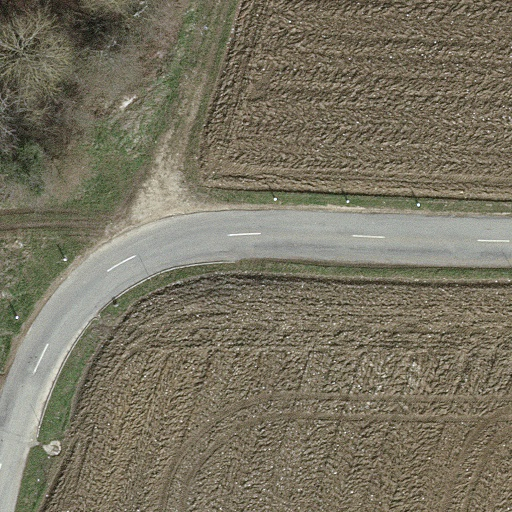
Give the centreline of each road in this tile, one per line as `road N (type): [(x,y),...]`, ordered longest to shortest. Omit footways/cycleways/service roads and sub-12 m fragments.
road 1 (tertiary): [(0,476),(33,370),(73,297),(144,244),(171,237),(511,236)]
road 2 (track): [(171,237),(169,179),(221,0)]
road 3 (track): [(121,256),(56,224),(0,220)]
